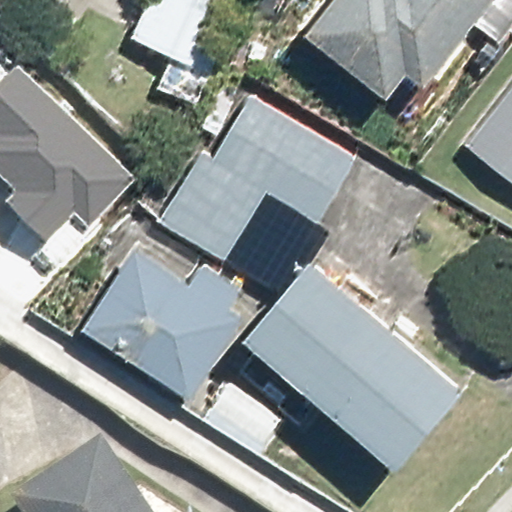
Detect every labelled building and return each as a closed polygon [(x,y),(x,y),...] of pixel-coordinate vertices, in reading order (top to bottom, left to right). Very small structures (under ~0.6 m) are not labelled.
[(240,0),(146,0),(127,41),(206,76),(240,0)] [(370,100),(391,75),(416,94),(489,0),(323,0),(293,38),(370,100)] [(0,118),(2,120),(0,121),(0,146),(23,169),(9,184),(51,226),(82,195),(93,206),(135,163),(21,50),(0,70),(0,118)] [(511,192),(511,80),(458,152),(511,192)] [(198,149),(152,222),(274,290),(348,153),(244,97),(211,158),(198,149)] [(180,285),(125,250),(73,329),(186,402),(238,323),(220,311),(233,291),(192,266),(180,285)] [(462,389),(309,258),(241,337),(394,468),(462,389)] [(19,493),(31,511),(156,511),(105,436),(19,493)]
